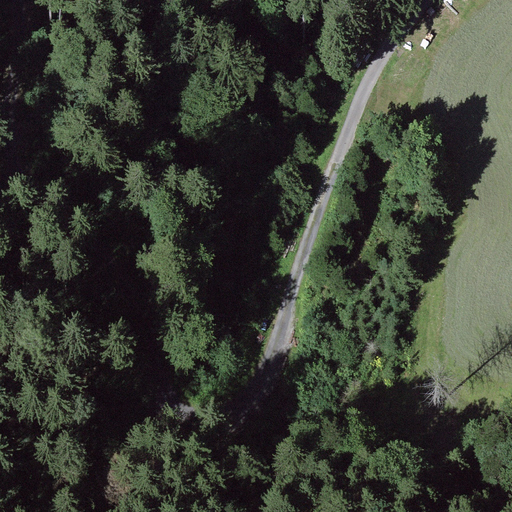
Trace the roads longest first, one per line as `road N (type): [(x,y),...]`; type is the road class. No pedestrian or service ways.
road 1 (track): [(429,0),(381,50),(357,94),(241,406),(201,421),(145,396),(123,323),(112,236),(57,199),(0,137)]
road 2 (track): [(112,236),(170,154),(173,0)]
